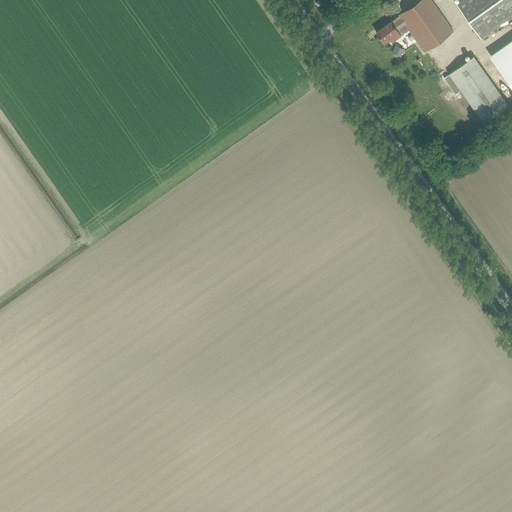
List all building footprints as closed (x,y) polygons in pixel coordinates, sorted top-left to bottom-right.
[(398,16),(375,32),(382,43),(389,39),(391,42),(408,30),(423,52),(452,31),(429,0),(419,0),(397,15),(398,16)] [(511,0),(461,0),(455,4),(479,39),(511,16),(511,0)] [(481,56),(486,69),(503,62),(494,40),(472,48),(476,58),(481,56)] [(472,57),(448,74),(482,124),(507,106),(472,57)] [(511,58),(496,69),(511,91),(511,58)]
